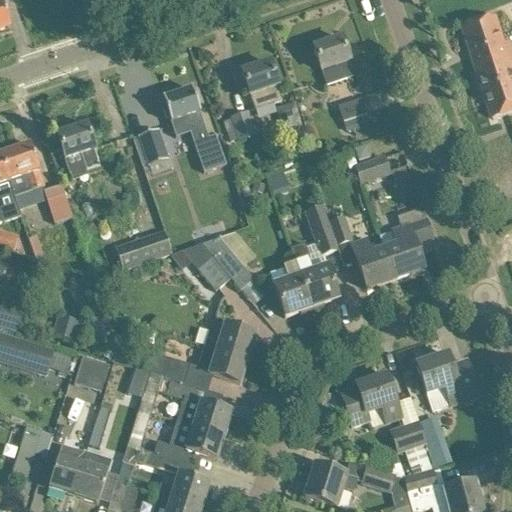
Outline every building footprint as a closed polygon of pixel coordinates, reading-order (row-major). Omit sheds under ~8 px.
[(0,31),(9,28),(0,1),(0,31)] [(495,19),(463,30),(465,35),(477,72),(493,121),(511,115),(511,50),(510,44),(505,46),(502,38),(495,19)] [(349,63),(341,40),(313,50),(320,73),(321,72),(326,88),(353,78),(348,63),(349,63)] [(276,88),(269,65),(241,74),(248,97),(250,96),(255,111),(280,104),(275,88),(276,88)] [(191,91),(162,101),(165,110),(162,111),(165,120),(168,119),(170,126),(175,140),(189,135),(203,175),(225,168),(215,138),(208,140),(191,91)] [(339,108),(348,133),(369,127),(360,101),(339,108)] [(296,103),(278,108),(287,137),(305,132),(296,103)] [(230,143),(238,141),(239,142),(242,152),(251,150),(248,140),(256,138),(248,114),(231,118),(232,120),(224,123),(230,143)] [(92,148),(86,127),(56,137),(69,175),(84,169),(86,174),(99,169),(92,148)] [(157,132),(138,139),(148,169),(167,163),(157,132)] [(29,146),(0,156),(0,160),(0,162),(6,184),(12,199),(41,189),(36,174),(34,166),(29,146)] [(365,148),(363,149),(354,152),(358,163),(369,159),(365,148)] [(0,160),(0,220),(2,225),(19,219),(20,219),(17,211),(16,211),(12,199),(6,184),(0,162),(0,160)] [(383,160),(364,167),(355,170),(360,185),(389,175),(383,160)] [(283,170),(266,177),(275,197),(292,190),(283,170)] [(253,183),(251,191),(262,193),(264,185),(253,183)] [(61,188),(43,194),(54,225),(71,220),(61,188)] [(306,249),(305,246),(291,250),(295,265),(311,311),(337,301),(326,269),(322,258),(337,253),(336,248),(328,225),(327,221),(323,209),(307,214),(317,245),(306,249)] [(398,219),(401,229),(392,232),(396,243),(382,248),(394,282),(423,272),(414,248),(433,241),(426,221),(425,221),(422,211),(398,219)] [(336,248),(351,243),(343,220),(328,225),(336,248)] [(17,238),(9,237),(0,233),(0,250),(5,252),(13,254),(30,259),(31,253),(31,252),(24,250),(27,241),(17,238)] [(164,233),(115,251),(117,258),(111,261),(116,275),(133,270),(146,266),(172,257),(164,233)] [(257,259),(236,235),(219,241),(202,247),(230,281),(240,293),(253,282),(243,270),(257,259)] [(27,242),(30,250),(31,252),(31,253),(34,259),(35,263),(46,266),(37,239),(27,242)] [(382,248),(372,252),(368,240),(350,246),(359,273),(366,292),(394,282),(382,248)] [(202,247),(181,254),(197,272),(215,294),(230,281),(202,247)] [(295,265),(270,274),(275,287),(273,287),(284,320),(311,311),(295,265)] [(146,266),(133,270),(137,281),(149,277),(146,266)] [(24,313),(0,305),(0,330),(16,336),(24,313)] [(76,342),(82,322),(59,316),(53,336),(76,342)] [(211,323),(208,334),(221,338),(216,352),(240,360),(247,362),(254,337),(248,335),(235,331),(211,323)] [(0,363),(45,378),(48,371),(52,356),(0,340),(0,363)] [(197,369),(196,373),(212,378),(220,380),(239,386),(247,362),(240,360),(216,352),(204,348),(199,363),(197,369)] [(109,361),(114,355),(109,351),(104,357),(109,361)] [(148,354),(142,372),(151,375),(150,376),(161,379),(171,382),(184,386),(190,367),(163,359),(148,354)] [(453,376),(447,357),(416,367),(426,397),(431,414),(458,405),(477,398),(468,371),(453,376)] [(73,387),(100,395),(109,369),(82,360),(73,387)] [(142,372),(136,370),(127,396),(142,401),(149,380),(150,376),(151,375),(142,372)] [(139,412),(149,415),(161,379),(150,376),(149,380),(139,412)] [(385,377),(355,388),(356,390),(340,395),(351,429),(369,423),(366,416),(381,411),(386,425),(400,420),(385,377)] [(171,382),(166,397),(184,402),(177,424),(192,428),(216,436),(223,438),(231,413),(224,411),(212,407),(204,405),(207,393),(184,386),(171,382)] [(128,448),(139,451),(149,415),(139,412),(128,448)] [(158,444),(154,456),(181,464),(183,465),(187,453),(202,458),(215,463),(223,438),(216,436),(192,428),(177,424),(170,448),(158,444)] [(390,434),(397,455),(403,453),(407,466),(430,458),(425,445),(424,446),(417,425),(390,434)] [(94,428),(88,447),(99,450),(105,431),(94,428)] [(26,429),(19,451),(35,456),(42,434),(26,429)] [(448,466),(439,440),(425,444),(425,445),(430,458),(434,471),(448,466)] [(54,471),(48,490),(73,498),(75,490),(82,467),(86,455),(61,447),(57,459),(54,471)] [(119,474),(116,484),(127,487),(128,488),(133,468),(157,475),(158,470),(179,476),(183,465),(181,464),(154,456),(139,451),(128,448),(127,449),(119,474)] [(75,490),(73,498),(97,505),(98,501),(100,498),(103,486),(105,481),(107,475),(110,465),(97,461),(97,458),(86,455),(82,467),(75,490)] [(15,465),(10,478),(27,483),(31,470),(15,465)] [(353,495),(357,481),(314,467),(304,500),(335,509),(341,491),(353,495)] [(391,496),(397,477),(368,468),(362,487),(391,496)] [(431,474),(404,481),(408,496),(435,489),(431,474)] [(160,486),(157,497),(170,501),(194,508),(201,510),(208,486),(202,483),(195,481),(179,476),(175,490),(160,486)] [(107,511),(119,511),(127,487),(116,484),(113,496),(107,511)] [(435,489),(408,496),(412,511),(415,511),(430,508),(430,511),(479,511),(473,484),(468,485),(454,488),(444,490),(444,487),(435,489)] [(154,507),(152,511),(200,511),(201,510),(194,508),(170,501),(157,497),(156,499),(154,507)]
